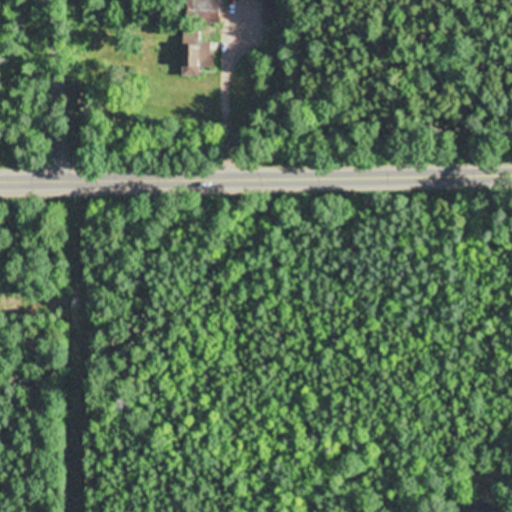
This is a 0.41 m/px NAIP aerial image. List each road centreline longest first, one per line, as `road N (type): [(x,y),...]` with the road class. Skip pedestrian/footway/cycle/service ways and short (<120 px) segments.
road 1 (secondary): [(511,169),(0,175)]
road 2 (residential): [(69,175),(64,0)]
